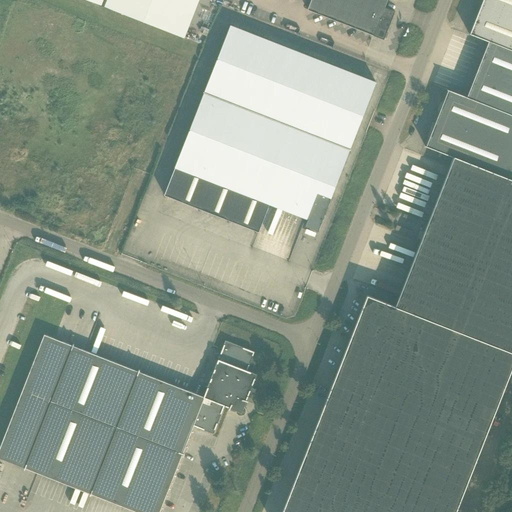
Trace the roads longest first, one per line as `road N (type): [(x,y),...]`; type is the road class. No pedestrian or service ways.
road 1 (unclassified): [(312,339),(444,0)]
road 2 (unclassified): [(312,339),(0,219)]
road 3 (unknown): [(219,304),(202,344),(35,277),(0,334)]
road 4 (unclassified): [(244,511),(312,339)]
road 5 (unknown): [(511,375),(458,511)]
